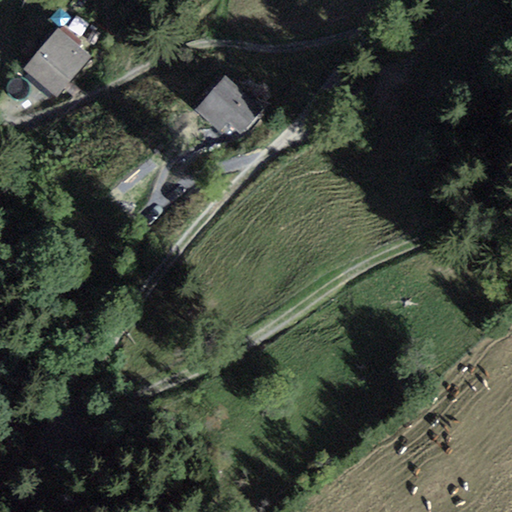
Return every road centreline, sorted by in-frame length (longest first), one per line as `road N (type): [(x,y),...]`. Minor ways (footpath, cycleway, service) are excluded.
road 1 (unclassified): [(511,184),(197,370),(93,421),(70,416),(81,380),(191,235),(411,0)]
road 2 (track): [(0,109),(25,119),(193,43),(278,47),(373,22),(385,28)]
road 3 (track): [(146,290),(90,292),(0,349)]
